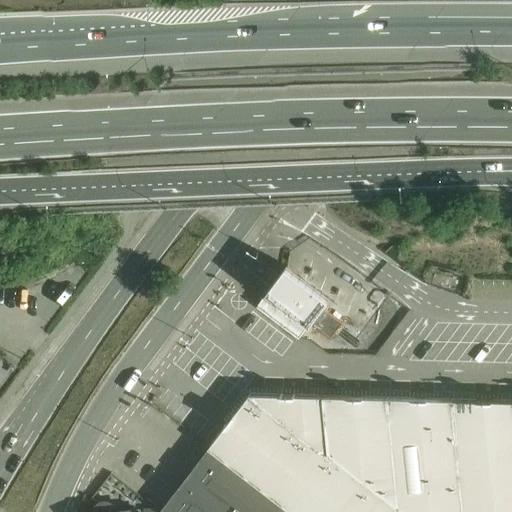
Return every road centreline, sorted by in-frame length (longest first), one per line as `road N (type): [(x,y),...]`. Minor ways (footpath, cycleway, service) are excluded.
road 1 (motorway): [(511,29),(273,32),(0,49)]
road 2 (motorway): [(0,133),(511,115)]
road 3 (motorway): [(0,189),(498,169)]
road 4 (primary): [(53,511),(89,429),(257,205)]
road 5 (primary): [(210,172),(6,458)]
road 6 (primary): [(257,205),(410,0)]
road 7 (primary): [(342,0),(210,172)]
